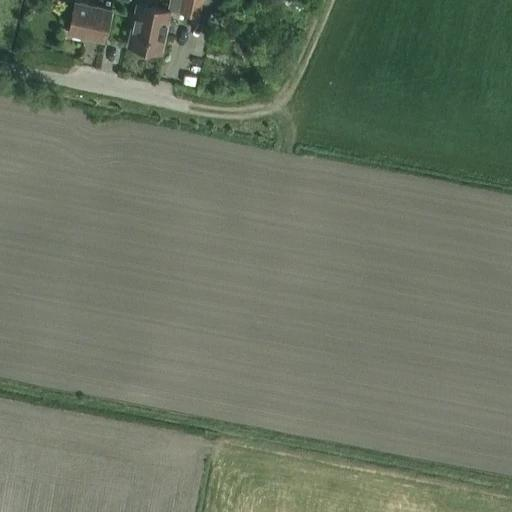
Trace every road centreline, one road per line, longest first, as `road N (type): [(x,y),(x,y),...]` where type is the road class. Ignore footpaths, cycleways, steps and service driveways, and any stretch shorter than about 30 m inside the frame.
road 1 (track): [(325,0),(270,106),(242,112),(151,97)]
road 2 (unclassified): [(151,97),(0,67)]
